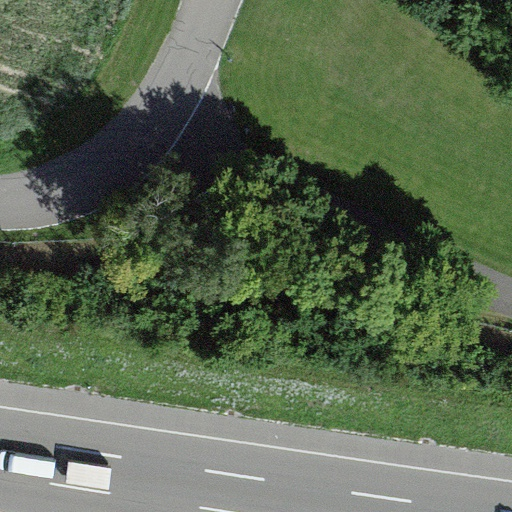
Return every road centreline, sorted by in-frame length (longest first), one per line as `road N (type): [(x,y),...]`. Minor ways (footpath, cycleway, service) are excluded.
road 1 (track): [(146,131),(448,271),(511,290)]
road 2 (residential): [(214,0),(191,58),(146,131),(92,177),(0,200)]
road 3 (motorway): [(236,511),(0,473)]
